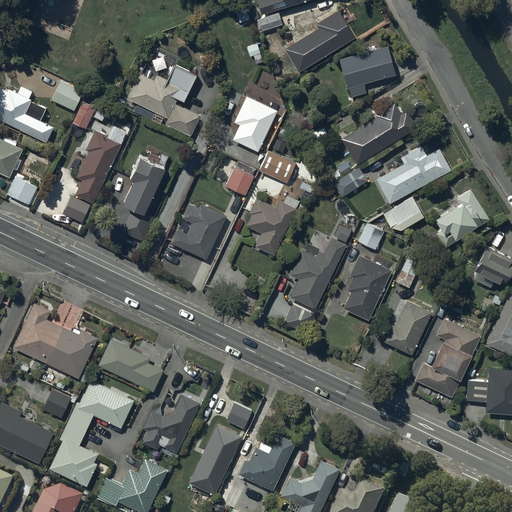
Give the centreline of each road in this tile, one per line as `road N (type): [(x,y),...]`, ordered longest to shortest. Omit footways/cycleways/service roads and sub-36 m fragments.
road 1 (secondary): [(498,467),(43,252)]
road 2 (residential): [(511,182),(409,0)]
